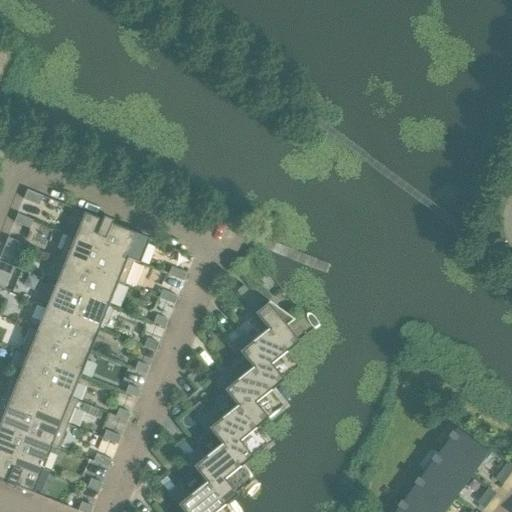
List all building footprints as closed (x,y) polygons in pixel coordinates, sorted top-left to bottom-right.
[(38,206),(42,196),(26,190),(22,199),(38,206)] [(83,213),(73,237),(100,247),(109,224),(83,213)] [(16,215),(13,223),(29,229),(32,221),(16,215)] [(109,224),(100,247),(133,261),(143,237),(109,224)] [(67,234),(57,257),(90,271),(100,247),(73,237),(67,234)] [(7,238),(3,246),(15,251),(19,243),(7,238)] [(100,247),(90,271),(124,284),(133,261),(100,247)] [(63,261),(54,284),(81,294),(90,271),(57,257),(57,259),(63,261)] [(0,262),(0,271),(10,276),(13,268),(0,262)] [(167,275),(183,282),(186,273),(171,267),(167,275)] [(90,271),(81,294),(107,305),(116,283),(123,286),(124,284),(90,271)] [(54,284),(45,307),(71,318),(81,294),(54,284)] [(236,291),(253,314),(254,313),(286,351),(297,342),(284,326),(290,320),(268,303),(267,304),(266,303),(260,308),(243,286),(236,291)] [(158,299),(174,305),(177,297),(161,291),(158,299)] [(81,294),(71,318),(98,329),(107,305),(81,294)] [(29,328),(62,341),(71,318),(45,307),(36,330),(29,328)] [(230,343),(238,352),(239,351),(270,390),(281,381),(268,364),(284,352),(286,351),(254,313),(253,314),(266,330),(251,343),(250,342),(245,346),(238,337),(230,343)] [(152,324),(164,328),(168,320),(156,315),(152,324)] [(71,318),(62,341),(88,352),(98,329),(71,318)] [(29,328),(19,352),(52,365),(62,341),(29,328)] [(143,347),(155,352),(158,343),(146,339),(143,347)] [(62,341),(52,365),(79,376),(88,352),(62,341)] [(215,381),(222,390),(224,389),(255,428),(266,419),(253,402),(268,390),(269,391),(270,390),(239,351),(238,352),(252,369),(236,381),(235,380),(230,385),(222,375),(215,381)] [(10,374),(10,375),(43,389),(52,365),(19,352),(25,355),(17,377),(10,374)] [(134,370),(145,375),(149,367),(137,362),(134,370)] [(52,365),(43,389),(76,402),(77,401),(70,398),(79,376),(52,365)] [(10,375),(0,399),(33,412),(43,389),(10,375)] [(124,394),(136,398),(139,390),(127,385),(124,394)] [(43,389),(33,412),(67,426),(76,402),(43,389)] [(200,419),(207,428),(208,428),(239,466),(251,457),(237,441),(253,428),(254,429),(255,428),(224,389),(222,390),(236,407),(220,419),(220,418),(214,422),(207,413),(200,419)] [(0,398),(0,426),(24,436),(33,412),(0,399),(0,398)] [(115,417),(127,422),(130,414),(118,409),(115,417)] [(33,412),(24,436),(51,446),(57,449),(67,426),(33,412)] [(0,453),(14,459),(24,436),(0,426),(0,453)] [(184,457),(192,467),(193,466),(224,505),(235,496),(222,479),(238,467),(239,466),(208,428),(207,428),(220,445),(205,458),(204,457),(199,461),(191,452),(184,457)] [(458,429),(441,453),(473,477),(490,453),(458,429)] [(102,439),(117,445),(120,437),(105,431),(102,439)] [(24,436),(14,459),(41,470),(51,446),(24,436)] [(0,480),(5,483),(14,459),(0,453),(0,480)] [(441,453),(424,476),(456,500),(473,477),(441,453)] [(92,462),(108,468),(111,460),(95,454),(92,462)] [(14,459),(5,483),(32,493),(41,470),(14,459)] [(496,480),(503,485),(511,472),(511,468),(507,465),(496,480)] [(169,496),(176,505),(177,504),(183,511),(213,511),(222,505),(223,506),(224,505),(193,466),(192,467),(205,483),(190,496),(189,495),(184,499),(176,490),(169,496)] [(424,476),(407,499),(423,511),(446,511),(456,500),(424,476)] [(87,487),(98,492),(102,484),(90,479),(87,487)] [(496,494),(489,489),(478,503),(485,509),(496,494)] [(423,511),(407,499),(397,511),(423,511)] [(80,502),(77,511),(90,511),(92,507),(80,502)]
